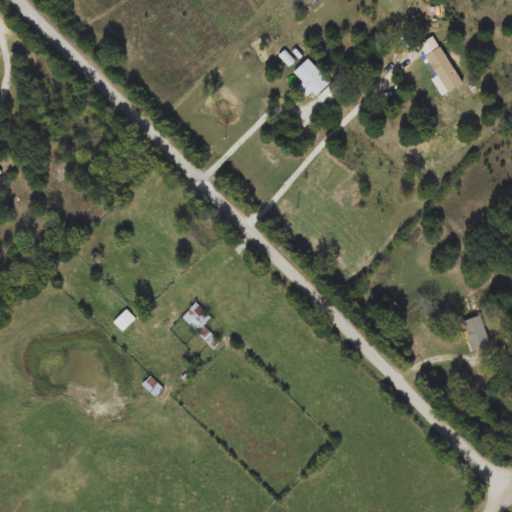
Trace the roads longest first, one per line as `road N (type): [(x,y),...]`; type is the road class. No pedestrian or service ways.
road 1 (residential): [(510,497),(18,0)]
road 2 (residential): [(288,511),(160,448)]
